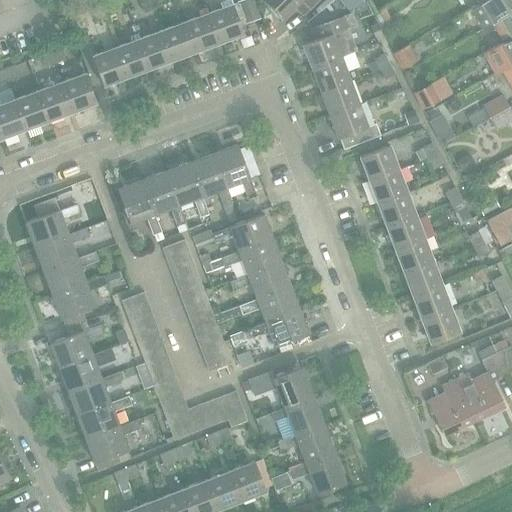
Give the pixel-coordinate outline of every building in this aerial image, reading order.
[(260,20),(253,0),(245,0),(237,3),(245,25),(260,20)] [(300,0),(309,9),(318,0),(269,0),(284,15),(300,0)] [(483,31),(493,25),(511,14),(511,0),(486,0),(480,4),(471,10),(483,31)] [(111,3),(100,7),(104,18),(116,14),(111,3)] [(210,12),(221,41),(245,32),(234,3),(210,12)] [(93,22),(104,18),(100,7),(89,11),(93,22)] [(221,41),(210,12),(208,13),(206,8),(198,11),(199,16),(187,21),(197,50),(221,41)] [(303,43),(312,67),(357,50),(348,27),(357,24),(352,12),(311,28),(315,38),(303,43)] [(511,14),(493,25),(502,40),(511,33),(511,14)] [(197,50),(187,21),(164,29),(175,58),(197,50)] [(175,58),(164,29),(140,38),(151,67),(175,58)] [(117,46),(127,76),(151,67),(140,38),(117,46)] [(511,39),(503,44),(502,42),(485,52),(497,73),(504,70),(511,65),(511,39)] [(127,76),(117,46),(93,55),(104,84),(127,76)] [(409,46),(393,54),(402,70),(418,62),(409,46)] [(61,48),(50,51),(54,63),(65,59),(61,48)] [(355,67),(347,70),(342,56),(357,51),(357,50),(312,67),(321,91),(359,76),(355,67)] [(43,66),(54,63),(50,51),(40,55),(43,66)] [(373,59),(378,68),(388,63),(384,54),(373,59)] [(395,75),(388,63),(378,68),(384,80),(395,75)] [(14,64),(4,68),(7,79),(18,75),(14,64)] [(63,81),(74,110),(98,101),(87,72),(63,81)] [(359,103),(351,80),(359,77),(359,76),(321,91),(329,114),(359,103)] [(442,78),(415,93),(424,109),(451,94),(442,78)] [(74,110),(63,81),(40,89),(51,119),(74,110)] [(51,119),(40,89),(17,98),(28,128),(51,119)] [(489,118),(509,107),(502,95),(482,106),(489,118)] [(0,104),(0,125),(4,136),(28,128),(17,98),(0,104)] [(359,103),(329,114),(338,138),(351,134),(354,144),(381,134),(377,123),(368,126),(359,103)] [(511,121),(511,113),(509,107),(489,118),(495,130),(511,121)] [(214,152),(227,186),(242,180),(249,198),(257,196),(250,178),(251,177),(239,143),(214,152)] [(420,149),(426,159),(437,154),(431,143),(420,149)] [(361,156),(370,180),(399,169),(390,145),(361,156)] [(233,204),(227,186),(214,152),(190,161),(203,195),(218,189),(225,207),(233,204)] [(442,164),(437,154),(426,159),(431,170),(442,164)] [(203,195),(190,161),(167,170),(179,204),(195,198),(201,216),(209,213),(203,195)] [(370,180),(378,203),(407,192),(399,169),(370,180)] [(143,179),(155,212),(170,207),(177,225),(186,222),(179,204),(167,170),(143,179)] [(162,231),(155,212),(143,179),(118,187),(131,221),(147,216),(153,234),(162,231)] [(444,193),(449,204),(460,198),(455,188),(444,193)] [(387,226),(416,215),(407,192),(378,203),(387,226)] [(33,206),(37,217),(26,221),(35,245),(69,232),(63,217),(81,210),(78,203),(60,209),(60,208),(58,209),(54,198),(33,206)] [(465,208),(460,198),(449,204),(455,214),(465,208)] [(486,221),(500,247),(511,240),(511,238),(506,227),(511,224),(511,208),(486,221)] [(240,250),(273,238),(264,213),(230,226),(231,227),(213,233),(216,241),(234,234),(240,250)] [(387,226),(396,249),(425,238),(416,215),(387,226)] [(35,245),(44,269),(78,256),(72,241),(90,234),(87,226),(69,232),(35,245)] [(467,238),(472,248),(483,243),(478,232),(467,238)] [(162,247),(166,258),(189,249),(185,238),(162,247)] [(248,274),(281,261),(273,238),(240,250),(222,257),(225,265),(242,259),(248,274)] [(404,272),(434,261),(425,238),(396,249),(404,272)] [(489,253),(483,243),(472,248),(478,259),(489,253)] [(44,269),(53,293),(87,281),(81,265),(99,258),(95,249),(78,256),(44,269)] [(193,261),(189,249),(166,258),(171,269),(193,261)] [(198,272),(193,261),(171,269),(175,281),(198,272)] [(281,261),(248,274),(230,280),(233,288),(251,282),(257,298),(290,285),(281,261)] [(404,272),(413,295),(442,284),(434,261),(404,272)] [(202,283),(198,272),(175,281),(179,291),(202,283)] [(87,281),(53,293),(62,318),(95,305),(89,289),(107,282),(104,274),(87,281)] [(491,282),(496,292),(507,287),(502,277),(491,282)] [(204,290),(202,283),(179,291),(183,303),(206,294),(204,290)] [(413,295),(422,319),(451,308),(442,284),(413,295)] [(290,285),(257,298),(239,304),(242,313),(260,306),(265,321),(299,309),(290,285)] [(511,318),(511,296),(507,287),(496,292),(511,320),(511,318)] [(122,299),(126,311),(149,302),(145,291),(122,299)] [(210,305),(206,294),(183,303),(187,314),(210,305)] [(126,311),(130,321),(153,312),(149,302),(126,311)] [(213,314),(215,317),(216,322),(242,313),(239,304),(213,314)] [(215,317),(213,314),(210,305),(187,314),(192,325),(215,317)] [(451,308),(422,319),(431,342),(460,331),(451,308)] [(299,309),(265,321),(248,328),(251,336),(269,330),(275,345),(277,344),(308,333),(299,309)] [(157,324),(153,312),(130,321),(134,332),(157,324)] [(219,328),(216,322),(215,317),(192,325),(196,336),(219,328)] [(50,341),(59,366),(92,353),(87,338),(105,331),(102,323),(83,330),(83,329),(50,341)] [(161,334),(157,324),(134,332),(138,342),(161,334)] [(223,339),(219,328),(196,336),(200,347),(223,339)] [(138,342),(142,352),(164,344),(161,334),(138,342)] [(200,347),(204,358),(227,350),(223,340),(223,339),(200,347)] [(169,355),(164,344),(142,352),(146,363),(169,355)] [(495,352),(505,374),(511,370),(511,348),(510,345),(495,352)] [(92,353),(59,366),(68,390),(102,377),(96,362),(114,355),(111,346),(92,353)] [(249,348),(236,353),(241,366),(254,362),(249,348)] [(231,362),(227,350),(204,358),(209,371),(231,362)] [(505,374),(495,352),(481,359),(486,371),(469,379),(466,373),(454,379),(473,419),(502,405),(491,381),(505,374)] [(173,366),(169,355),(146,363),(150,374),(173,366)] [(176,375),(173,366),(150,374),(154,384),(176,375)] [(284,407),(313,396),(303,368),(252,386),(255,395),(277,386),(284,407)] [(68,390),(76,414),(110,401),(105,385),(123,379),(120,371),(102,377),(68,390)] [(181,387),(176,375),(154,384),(158,395),(181,387)] [(473,419),(454,379),(441,385),(444,391),(428,399),(444,433),(473,419)] [(184,397),(181,387),(158,395),(162,406),(184,397)] [(236,390),(224,394),(232,417),(244,412),(236,390)] [(76,414),(85,437),(119,425),(113,409),(132,403),(129,394),(110,401),(76,414)] [(221,421),(232,417),(224,394),(213,398),(221,421)] [(313,396),(284,407),(266,413),(270,422),(288,416),(295,435),(324,425),(313,396)] [(188,408),(184,397),(162,406),(166,416),(188,408)] [(213,398),(200,403),(209,426),(221,421),(213,398)] [(200,403),(188,408),(166,416),(174,438),(209,426),(200,403)] [(119,425),(85,437),(94,462),(128,449),(122,434),(141,427),(138,418),(119,425)] [(305,463),(334,453),(324,425),(295,435),(277,442),(280,450),(298,443),(305,463)] [(227,429),(216,433),(220,444),(231,440),(227,429)] [(209,448),(220,444),(216,433),(205,437),(209,448)] [(185,458),(181,447),(170,451),(174,462),(185,458)] [(163,467),(174,462),(170,451),(159,456),(163,467)] [(334,453),(305,463),(287,470),(291,479),(308,472),(316,493),(345,482),(334,453)] [(231,470),(243,499),(266,491),(255,461),(231,470)] [(139,477),(135,465),(124,470),(128,481),(139,477)] [(117,485),(128,481),(124,470),(113,474),(117,485)] [(243,499),(231,470),(208,478),(220,508),(243,499)] [(185,487),(194,511),(209,511),(220,508),(208,478),(185,487)] [(194,511),(185,487),(162,496),(168,511),(194,511)] [(139,505),(141,511),(168,511),(162,496),(139,505)]
